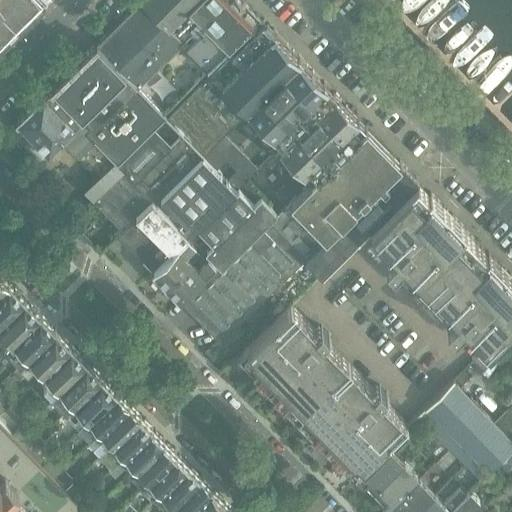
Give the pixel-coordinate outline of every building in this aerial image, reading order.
[(0,0),(0,25),(14,12),(15,12),(15,11),(26,0),(0,0)] [(140,0),(130,10),(97,43),(167,115),(210,72),(182,43),(183,42),(141,0),(140,0)] [(141,0),(183,42),(204,21),(188,6),(194,0),(141,0)] [(204,21),(183,42),(182,43),(210,72),(262,20),(242,0),(194,0),(188,6),(204,21)] [(210,72),(167,115),(118,163),(115,161),(86,190),(97,201),(96,201),(121,227),(151,197),(154,201),(202,155),(249,108),(301,58),(298,55),(298,56),(276,34),(277,34),(275,31),(274,32),(262,20),(210,72)] [(95,140),(115,161),(118,163),(167,115),(97,43),(52,85),(89,125),(85,130),(91,136),(95,140)] [(303,60),(301,58),(249,108),(282,143),(334,92),(326,85),(326,84),(324,82),(302,60),(303,60)] [(89,125),(52,85),(51,87),(52,88),(44,95),(43,94),(18,120),(33,135),(29,138),(43,152),(59,136),(79,156),(95,140),(91,136),(85,130),(89,125)] [(279,146),(310,178),(365,125),(358,118),(334,92),(282,143),(279,146)] [(365,125),(310,178),(277,212),(269,219),(304,254),(322,271),(324,272),(370,226),(417,181),(419,180),(365,125)] [(235,189),(202,155),(154,201),(151,197),(121,227),(123,230),(118,234),(180,299),(195,313),(219,337),(304,254),(269,219),(277,212),(260,195),(253,202),(237,186),(235,189)] [(403,260),(429,287),(476,241),(465,229),(465,228),(430,192),(429,193),(417,181),(370,226),(395,252),(386,261),(393,269),(403,260)] [(488,253),(476,241),(429,287),(441,299),(456,314),(447,323),(454,331),(464,322),(489,348),(507,330),(511,325),(511,275),(488,252),(488,253)] [(0,273),(0,291),(9,283),(0,273)] [(0,291),(0,321),(24,298),(9,283),(0,291)] [(24,298),(0,321),(0,342),(5,348),(13,340),(40,314),(24,298)] [(288,408),(355,476),(408,424),(385,401),(384,402),(381,399),(387,393),(380,385),(379,386),(374,391),(371,388),(372,387),(327,342),(326,343),(323,340),(329,334),(322,326),(316,332),(313,329),(314,328),(291,305),(238,356),(245,363),(288,408)] [(13,356),(20,364),(55,329),(40,314),(13,340),(21,348),(13,356)] [(55,329),(20,364),(21,365),(14,372),(20,378),(35,363),(43,372),(70,345),(55,329)] [(70,345),(43,372),(52,380),(44,388),(51,395),(85,361),(70,345)] [(51,395),(67,411),(101,377),(85,361),(51,395)] [(81,410),(90,419),(116,392),(101,377),(67,411),(73,417),(81,410)] [(507,453),(508,452),(511,448),(511,438),(494,420),(454,380),(417,415),(443,443),(448,449),(479,480),(498,462),(507,453)] [(83,436),(89,443),(101,431),(128,404),(116,392),(90,419),(78,430),(83,436)] [(511,402),(494,420),(511,438),(511,402)] [(89,443),(101,455),(113,443),(140,416),(128,404),(101,431),(89,443)] [(125,455),(152,428),(140,416),(113,443),(101,455),(93,463),(98,468),(105,461),(106,463),(119,450),(125,455)] [(363,483),(372,493),(404,462),(394,453),(416,432),(408,424),(355,476),(362,483),(363,483)] [(13,435),(27,450),(34,442),(20,428),(13,435)] [(164,440),(152,428),(125,455),(125,456),(110,471),(116,477),(125,467),(131,473),(164,440)] [(164,440),(131,473),(122,482),(128,488),(135,481),(141,488),(177,453),(164,440)] [(27,450),(43,466),(50,458),(34,442),(27,450)] [(448,450),(436,461),(443,469),(455,457),(448,450)] [(177,453),(141,488),(153,500),(188,465),(177,453)] [(511,457),(507,453),(498,462),(508,472),(511,468),(511,457)] [(54,477),(60,471),(62,470),(50,458),(43,466),(54,477)] [(381,503),(387,508),(419,477),(404,462),(372,493),(382,503),(381,503)] [(188,465),(153,500),(159,506),(167,498),(173,503),(200,477),(188,465)] [(60,471),(54,477),(66,490),(72,483),(60,471)] [(200,477),(173,503),(173,504),(164,511),(187,511),(211,488),(200,477)] [(415,511),(434,493),(419,477),(387,508),(390,511),(415,511)] [(0,511),(26,511),(13,498),(18,493),(4,479),(0,482),(0,511)] [(66,490),(78,502),(84,495),(72,483),(66,490)] [(446,511),(450,509),(466,494),(459,487),(443,502),(434,493),(415,511),(446,511)] [(211,488),(187,511),(211,511),(223,500),(211,488)] [(450,509),(446,511),(464,511),(479,498),(470,489),(466,494),(450,509)] [(84,495),(78,502),(87,511),(91,511),(96,508),(84,495)] [(211,511),(234,511),(223,500),(211,511)]
